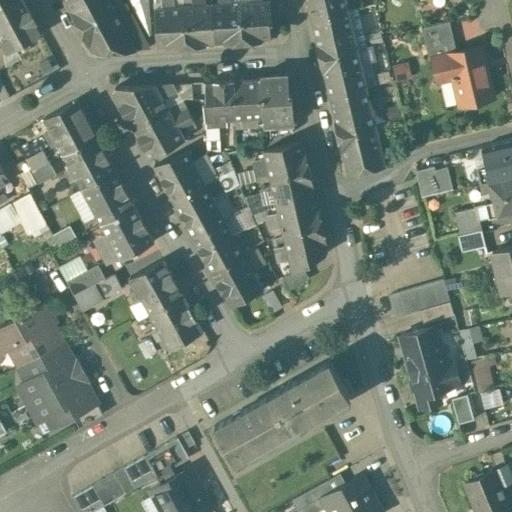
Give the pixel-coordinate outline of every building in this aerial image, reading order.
[(0,0),(0,9),(17,0),(0,0)] [(17,0),(0,9),(0,43),(4,41),(9,50),(41,33),(43,32),(42,30),(41,30),(24,0),(17,0)] [(68,0),(73,8),(71,9),(80,25),(115,6),(112,0),(68,0)] [(249,0),(242,1),(244,40),(262,39),(262,37),(271,36),(277,35),(278,31),(275,18),(272,18),(270,0),(249,0)] [(346,0),(308,0),(313,17),(349,9),(346,0)] [(220,2),(214,3),(216,40),(226,40),(226,42),(244,40),(242,1),(232,1),(220,2)] [(194,4),(185,5),(188,44),(207,43),(207,41),(216,40),(214,3),(207,3),(194,4)] [(376,4),(360,7),(363,19),(374,16),(373,11),(378,9),(376,4)] [(163,6),(156,7),(159,44),(168,44),(168,46),(188,44),(185,5),(176,5),(163,6)] [(130,11),(120,15),(115,6),(80,25),(90,43),(91,42),(95,48),(98,50),(115,49),(138,48),(138,47),(127,28),(137,23),(130,11)] [(349,9),(313,17),(319,42),(318,42),(321,56),(358,48),(349,9)] [(448,20),(423,26),(431,59),(435,58),(434,56),(456,51),(448,20)] [(150,46),(137,23),(127,28),(138,47),(138,48),(150,46)] [(456,51),(434,56),(435,58),(440,79),(452,76),(452,78),(456,77),(462,103),(493,96),(481,45),(456,51)] [(358,48),(321,56),(324,70),(325,70),(331,94),(367,86),(358,48)] [(12,94),(61,66),(54,54),(5,83),(12,94)] [(396,66),(401,80),(417,75),(413,60),(396,66)] [(280,74),(262,75),(265,114),(273,114),(274,119),(287,118),(287,113),(294,112),(293,92),(290,92),(289,76),(280,76),(280,74)] [(261,75),(234,79),(234,77),(233,77),(236,116),(242,116),(242,122),(256,121),(256,115),(265,114),(262,75),(261,75)] [(233,77),(215,78),(216,80),(207,81),(208,98),(205,98),(207,118),(214,118),(214,124),(228,123),(227,117),(236,116),(233,77)] [(157,82),(117,85),(115,89),(134,124),(169,105),(165,97),(158,83),(157,82)] [(175,82),(158,83),(165,97),(179,90),(175,82)] [(367,86),(331,94),(337,119),(336,119),(339,134),(377,125),(367,86)] [(77,100),(47,116),(47,115),(45,116),(46,119),(46,118),(51,128),(46,131),(52,142),(57,139),(64,152),(98,134),(98,133),(97,133),(79,100),(80,100),(78,98),(76,99),(77,100)] [(169,105),(134,124),(151,157),(186,138),(180,126),(174,115),(169,105)] [(188,108),(174,115),(180,126),(194,119),(188,108)] [(293,125),(265,126),(267,142),(295,136),(293,125)] [(377,125),(339,134),(343,148),(344,148),(350,173),(386,164),(377,125)] [(98,134),(64,152),(72,166),(66,169),(72,180),(78,177),(82,184),(83,187),(117,169),(116,168),(98,136),(99,135),(98,134)] [(511,139),(483,146),(488,167),(479,169),(482,181),(511,174),(511,139)] [(302,140),(265,149),(266,156),(256,158),(259,173),(270,170),(271,176),(310,167),(306,149),(304,149),(302,140)] [(189,148),(187,146),(185,147),(158,163),(157,162),(155,164),(156,166),(157,165),(175,198),(174,199),(175,199),(207,182),(202,173),(188,148),(189,148)] [(43,148),(28,157),(34,169),(50,160),(43,148)] [(0,156),(0,183),(12,178),(0,156)] [(50,160),(34,169),(41,181),(57,173),(50,160)] [(435,166),(418,170),(423,195),(453,188),(448,166),(436,169),(435,166)] [(310,167),(271,176),(273,185),(263,187),(266,202),(277,199),(278,205),(315,196),(313,186),(315,186),(310,167)] [(117,169),(83,187),(86,191),(89,198),(84,201),(89,211),(95,208),(102,221),(136,203),(135,202),(117,170),(118,170),(117,169)] [(208,169),(202,173),(207,182),(214,178),(208,169)] [(270,170),(259,173),(261,179),(271,176),(270,170)] [(511,174),(482,181),(485,191),(492,189),(495,199),(486,201),(490,216),(511,210),(511,174)] [(271,176),(261,179),(263,187),(273,185),(271,176)] [(214,178),(207,182),(212,192),(219,188),(214,178)] [(207,182),(175,199),(175,201),(176,200),(193,233),(193,234),(225,217),(222,211),(212,192),(207,182)] [(3,187),(0,189),(0,202),(9,198),(3,187)] [(83,187),(74,192),(76,196),(86,191),(83,187)] [(31,191),(13,200),(31,232),(48,223),(31,191)] [(315,196),(278,205),(279,210),(269,212),(269,213),(269,216),(272,227),(283,225),(285,233),(324,223),(319,205),(317,205),(315,196)] [(277,199),(266,202),(267,208),(268,208),(278,205),(277,199)] [(102,221),(102,222),(109,235),(98,241),(109,261),(119,255),(121,258),(122,258),(124,257),(123,256),(153,240),(154,241),(156,239),(155,237),(154,238),(136,205),(137,204),(136,203),(102,221)] [(234,204),(222,211),(225,217),(237,210),(234,204)] [(250,205),(237,211),(237,210),(225,217),(230,226),(245,219),(248,227),(257,223),(256,222),(253,213),(250,205)] [(477,205),(456,209),(462,232),(483,228),(477,205)] [(267,208),(253,213),(256,222),(269,216),(269,213),(269,212),(268,208),(267,208)] [(225,217),(193,234),(194,235),(195,235),(212,267),(212,268),(244,251),(230,226),(225,217)] [(324,223),(285,233),(287,243),(277,245),(280,260),(291,257),(294,271),(304,265),(312,261),(312,260),(327,252),(328,249),(326,242),(328,242),(324,223)] [(75,224),(56,233),(62,243),(80,235),(75,224)] [(462,232),(459,233),(463,249),(486,244),(483,228),(462,232)] [(511,243),(493,248),(503,289),(511,287),(511,243)] [(244,251),(212,268),(213,270),(213,269),(231,302),(231,303),(232,305),(234,303),(262,288),(264,287),(261,282),(244,251)] [(163,258),(133,274),(131,275),(132,277),(138,286),(132,289),(138,301),(144,297),(151,311),(185,293),(184,292),(166,259),(165,257),(163,258)] [(99,262),(68,279),(75,294),(96,282),(106,276),(99,262)] [(273,264),(265,267),(271,277),(277,275),(273,264)] [(294,271),(284,276),(290,288),(310,277),(304,265),(294,271)] [(106,276),(96,282),(104,297),(123,286),(116,271),(106,276)] [(444,278),(389,294),(396,315),(420,309),(450,299),(444,278)] [(456,278),(446,279),(448,287),(457,285),(456,278)] [(185,293),(151,311),(158,325),(153,328),(159,339),(164,336),(169,345),(170,347),(172,346),(202,330),(205,329),(203,327),(185,294),(185,293)] [(450,299),(420,309),(424,322),(454,314),(450,299)] [(44,303),(0,326),(0,348),(1,350),(19,340),(29,360),(64,340),(44,303)] [(436,324),(401,334),(413,378),(448,368),(447,363),(436,324)] [(472,339),(481,338),(479,324),(458,327),(463,356),(474,355),(472,339)] [(151,336),(140,342),(148,356),(158,350),(151,336)] [(76,361),(64,340),(29,360),(37,373),(19,383),(40,420),(53,413),(58,424),(75,415),(98,402),(81,370),(84,369),(79,359),(76,361)] [(468,358),(482,406),(502,401),(487,352),(468,358)] [(467,357),(454,361),(460,382),(473,379),(467,357)] [(331,360),(215,424),(235,459),(351,395),(331,360)] [(454,361),(447,363),(448,368),(413,378),(421,406),(441,400),(438,388),(460,382),(454,361)] [(468,393),(453,397),(459,422),(475,418),(468,393)] [(98,402),(75,415),(81,425),(104,412),(98,402)] [(189,429),(179,435),(185,447),(196,442),(189,429)] [(179,435),(125,465),(137,486),(190,456),(185,447),(179,435)] [(511,472),(508,463),(496,469),(503,485),(511,481),(511,472)] [(125,465),(114,471),(126,492),(137,486),(125,465)] [(192,468),(153,490),(165,511),(166,511),(173,508),(175,511),(203,511),(213,506),(192,468)] [(496,469),(466,481),(478,511),(505,511),(511,510),(511,509),(511,508),(503,485),(496,469)] [(114,471),(104,477),(116,497),(126,492),(114,471)] [(341,471),(293,497),(301,511),(315,511),(329,504),(323,494),(347,481),(341,471)] [(347,481),(323,494),(329,504),(333,511),(382,511),(383,511),(371,490),(373,489),(363,472),(347,481)] [(104,477),(93,482),(105,503),(116,497),(104,477)] [(93,482),(72,494),(82,511),(89,511),(105,503),(93,482)]
